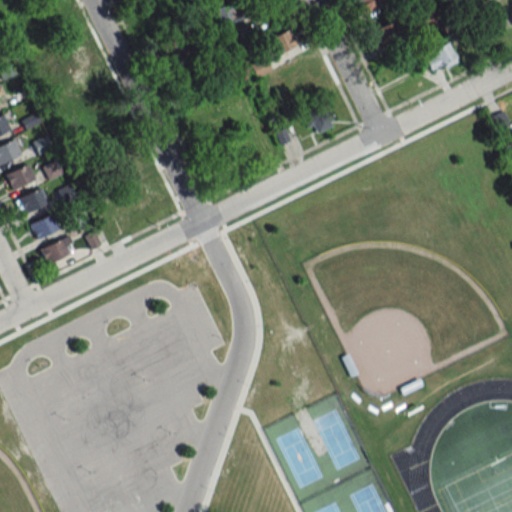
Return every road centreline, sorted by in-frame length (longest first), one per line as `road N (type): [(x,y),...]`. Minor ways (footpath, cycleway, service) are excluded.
road 1 (residential): [(0,321),(511,68)]
road 2 (residential): [(201,222),(92,0)]
road 3 (residential): [(379,135),(312,0)]
